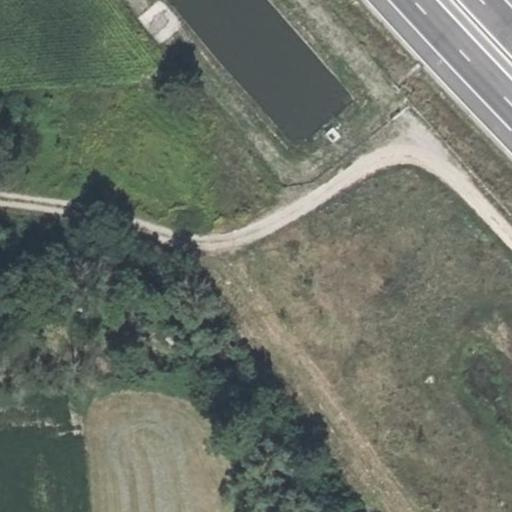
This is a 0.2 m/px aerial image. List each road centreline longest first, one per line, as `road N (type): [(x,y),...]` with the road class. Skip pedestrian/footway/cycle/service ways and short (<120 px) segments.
road 1 (track): [(511,238),(431,160),(403,152),(255,233),(191,245),(107,215),(0,198)]
road 2 (trunk): [(413,0),(511,105)]
